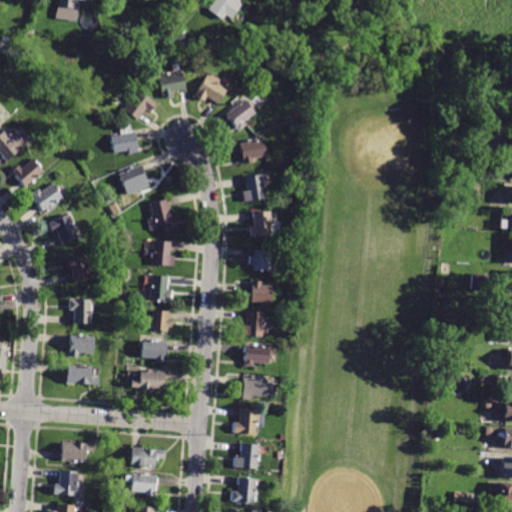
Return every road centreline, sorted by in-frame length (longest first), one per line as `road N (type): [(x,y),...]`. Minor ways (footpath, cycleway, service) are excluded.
road 1 (residential): [(192,511),(213,240),(208,190),(182,139)]
road 2 (residential): [(17,511),(32,300),(26,262),(0,218)]
road 3 (residential): [(199,426),(0,409)]
